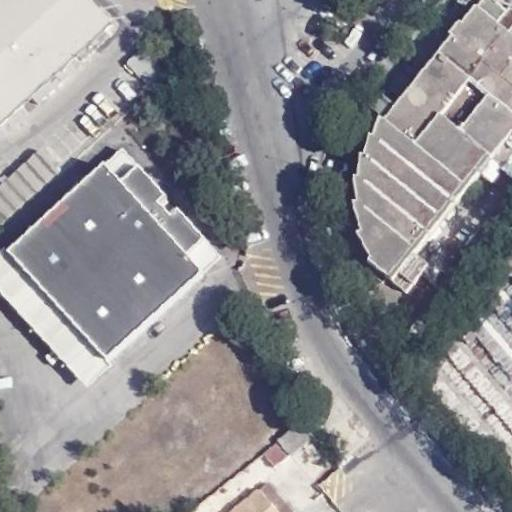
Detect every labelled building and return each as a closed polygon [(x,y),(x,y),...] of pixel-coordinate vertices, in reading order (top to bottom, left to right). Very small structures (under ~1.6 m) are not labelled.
[(0,0),(0,125),(1,126),(57,77),(64,84),(83,66),(77,59),(80,56),(85,61),(112,37),(107,32),(114,26),(90,0),(0,0)] [(416,256),(480,176),(511,138),(511,10),(509,14),(491,0),(487,0),(465,28),(462,26),(451,38),(454,40),(398,109),(386,123),(386,124),(381,122),(375,139),(371,139),(367,158),(363,158),(361,180),(356,180),(358,205),(354,205),(363,235),(359,236),(372,261),(369,265),(407,295),(431,268),(416,256)] [(452,0),(466,11),(474,0),(452,0)] [(135,59),(148,50),(147,48),(135,59)] [(160,62),(148,50),(135,59),(129,65),(141,79),(143,76),(158,64),(160,62)] [(165,78),(166,73),(158,64),(143,76),(154,89),(165,78)] [(369,109),(386,123),(398,109),(380,94),(369,109)] [(511,138),(480,176),(492,186),(511,161),(511,138)] [(121,149),(105,163),(121,181),(136,166),(121,149)] [(42,151),(0,188),(0,223),(2,225),(60,172),(42,151)] [(184,231),(181,216),(175,209),(168,215),(157,203),(163,197),(136,166),(121,181),(105,163),(6,253),(105,362),(201,274),(188,254),(184,231)] [(204,240),(181,216),(184,231),(188,254),(204,240)] [(188,254),(201,274),(219,258),(204,240),(188,254)] [(109,367),(105,362),(6,253),(2,248),(0,250),(0,293),(86,388),(109,367)] [(291,459),(316,438),(303,422),(277,442),(288,455),(291,459)] [(277,442),(263,454),(273,466),(288,455),(277,442)] [(277,511),(276,510),(286,502),(270,482),(230,511),(277,511)] [(293,511),(286,502),(276,510),(277,511),(293,511)]
